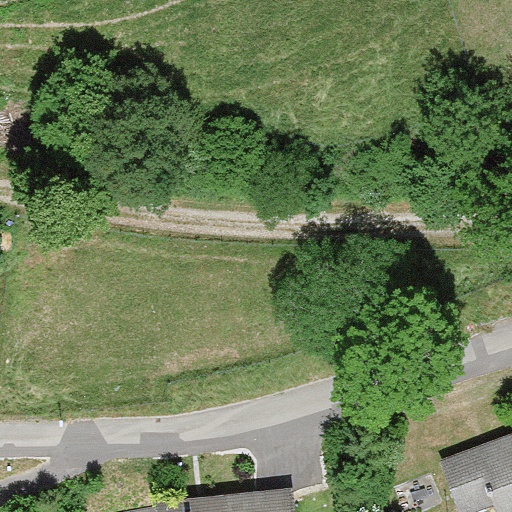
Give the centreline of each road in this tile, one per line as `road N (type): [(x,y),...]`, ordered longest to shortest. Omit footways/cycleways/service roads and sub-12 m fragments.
road 1 (residential): [(511,349),(319,406),(158,434),(0,439)]
road 2 (track): [(0,191),(154,222),(511,224)]
